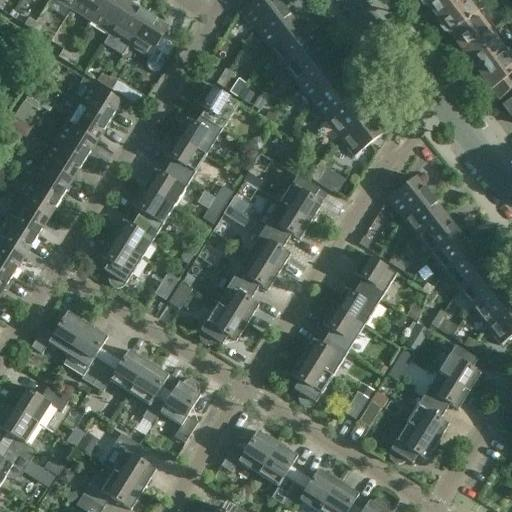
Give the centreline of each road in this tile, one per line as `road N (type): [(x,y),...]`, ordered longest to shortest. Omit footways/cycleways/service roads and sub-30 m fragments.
road 1 (residential): [(243,390),(390,159),(437,105)]
road 2 (residential): [(52,274),(213,20)]
road 3 (residential): [(435,508),(243,390)]
road 4 (residential): [(243,390),(52,274)]
road 5 (residential): [(435,508),(511,386)]
road 6 (residential): [(166,511),(243,390)]
road 7 (residential): [(437,105),(355,0)]
